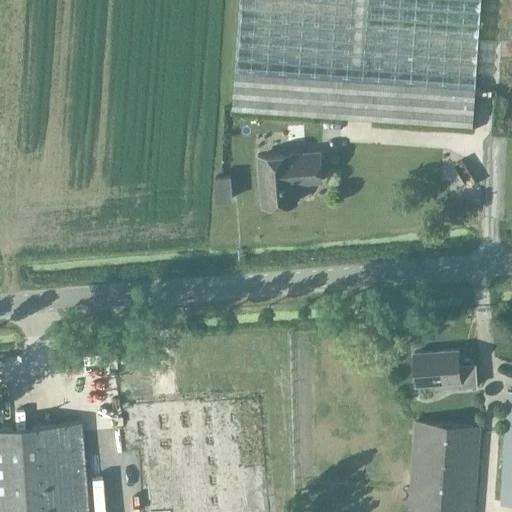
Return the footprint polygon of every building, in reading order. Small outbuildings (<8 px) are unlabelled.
[(480,0),(239,0),(232,106),(232,107),(343,115),(472,125),(478,40),(480,0)] [(320,177),(317,148),(256,153),(261,203),(293,200),(291,180),(320,177)] [(230,197),(228,175),(213,176),(214,198),(230,197)] [(458,349),(414,352),(417,385),(433,384),(433,388),(451,387),(451,382),(459,382),(459,387),(477,386),(475,364),(459,365),(458,349)] [(511,390),(508,390),(501,503),(511,503),(511,390)] [(284,511),(274,392),(219,396),(219,393),(133,400),(137,444),(153,443),(158,511),(284,511)] [(85,511),(78,420),(0,425),(0,511),(85,511)] [(415,420),(408,511),(475,511),(482,426),(415,420)]
